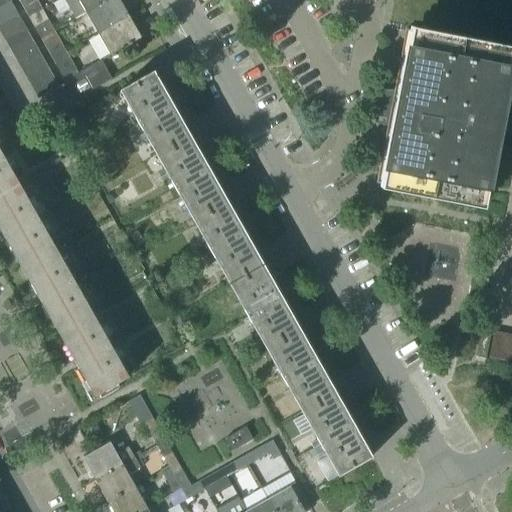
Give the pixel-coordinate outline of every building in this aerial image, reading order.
[(21,0),(19,1),(24,11),(38,3),(35,0),(21,0)] [(77,0),(85,14),(110,0),(77,0)] [(110,0),(85,14),(97,35),(129,17),(127,14),(126,14),(118,0),(110,0)] [(5,5),(0,7),(0,21),(16,13),(10,2),(5,5)] [(24,11),(29,20),(43,12),(38,3),(24,11)] [(29,20),(35,30),(48,22),(43,12),(29,20)] [(129,17),(97,35),(109,56),(127,46),(128,47),(132,44),(131,43),(140,38),(128,18),(129,17)] [(0,30),(0,33),(5,42),(26,30),(20,19),(0,30)] [(35,30),(40,39),(53,31),(48,22),(35,30)] [(5,42),(10,51),(31,40),(26,30),(5,42)] [(511,49),(405,30),(376,183),(486,204),(511,60),(511,49)] [(40,39),(45,48),(58,39),(53,31),(40,39)] [(45,48),(50,56),(63,49),(58,39),(45,48)] [(10,51),(15,61),(36,49),(31,40),(10,51)] [(15,61),(21,71),(42,59),(36,49),(15,61)] [(50,56),(55,66),(69,58),(63,49),(50,56)] [(55,66),(60,75),(74,67),(69,58),(55,66)] [(21,71),(26,80),(47,68),(42,59),(21,71)] [(74,67),(60,75),(66,85),(74,100),(109,80),(99,62),(78,74),(74,67)] [(26,80),(31,90),(53,78),(47,68),(26,80)] [(250,322),(264,348),(279,374),(286,386),(315,437),(322,450),(322,449),(337,476),(371,457),(355,429),(350,420),(319,365),(314,356),(283,302),(278,292),(277,292),(246,237),(247,237),(241,227),(241,228),(210,173),(205,164),(174,110),(169,100),(153,72),(119,91),(134,117),(134,118),(141,130),(170,182),(177,194),(206,245),(206,246),(213,258),(243,310),(249,322),(250,322)] [(53,78),(31,90),(37,99),(58,87),(53,78)] [(42,304),(72,357),(72,359),(77,368),(78,368),(94,396),(127,377),(112,350),(113,350),(106,338),(105,338),(76,286),(69,274),(55,249),(40,223),(33,211),(33,212),(3,158),(4,158),(0,151),(0,230),(0,231),(5,241),(6,241),(36,295),(41,305),(42,304)] [(128,235),(134,245),(141,241),(135,231),(128,235)] [(150,275),(155,284),(163,279),(158,270),(150,275)] [(488,359),(499,361),(504,334),(493,332),(488,359)] [(485,359),(490,335),(480,333),(475,357),(485,359)] [(499,361),(510,363),(511,352),(511,335),(504,334),(499,361)] [(143,424),(153,440),(162,436),(152,418),(138,395),(127,402),(140,425),(143,424)] [(224,439),(231,451),(252,439),(245,427),(224,439)] [(153,440),(163,457),(171,452),(162,436),(153,440)] [(264,443),(248,453),(253,462),(269,452),(273,458),(279,455),(271,440),(265,444),(264,443)] [(82,458),(95,480),(134,458),(128,447),(115,454),(109,443),(82,458)] [(168,467),(172,475),(181,469),(171,452),(163,457),(168,467)] [(248,453),(231,462),(236,471),(253,462),(248,453)] [(95,480),(107,502),(134,487),(127,475),(140,468),(134,458),(95,480)] [(231,462),(214,472),(219,481),(236,471),(231,462)] [(181,489),(172,475),(168,467),(160,471),(173,493),(181,489)] [(181,489),(181,491),(190,486),(181,469),(172,475),(181,489)] [(214,472),(198,481),(203,490),(219,481),(214,472)] [(198,481),(190,486),(181,491),(186,499),(203,490),(198,481)] [(107,502),(112,511),(140,511),(147,509),(134,487),(107,502)] [(303,511),(289,487),(266,500),(273,511),(303,511)] [(273,511),(266,500),(244,511),(273,511)]
